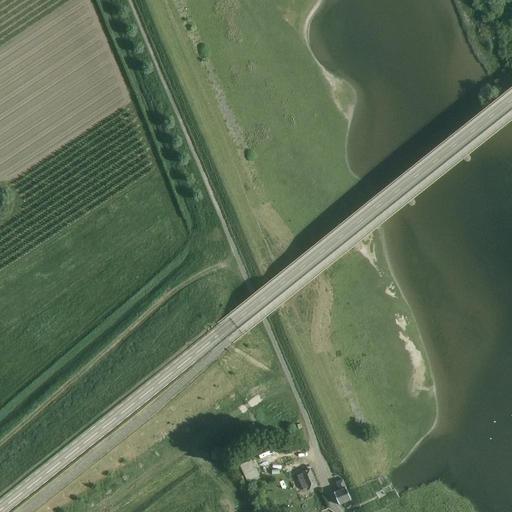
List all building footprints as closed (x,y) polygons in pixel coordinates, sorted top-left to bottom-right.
[(503,94),(504,95),(511,106),(511,94),(509,91),(508,90),(507,90),(506,90),(505,91),(504,92),(503,93),(503,94)] [(448,139),(448,140),(465,162),(466,162),(467,162),(468,162),(469,161),(470,160),(471,159),(471,158),(454,135),(452,135),(451,135),(450,135),(449,135),(448,136),(448,137),(448,139)] [(392,183),(392,184),(409,206),(410,206),(412,206),(413,206),(414,206),(415,205),(415,204),(415,203),(415,202),(398,180),(397,179),(396,179),(394,179),(393,180),(393,181),(392,182),(392,183)] [(286,474),(294,471),(290,462),(282,466),(286,474)] [(297,476),(289,479),(291,484),(299,481),(303,492),(309,489),(310,492),(318,489),(317,486),(311,469),(297,475),(297,476)] [(340,491),(334,494),(338,505),(350,500),(351,499),(347,489),(346,488),(343,479),(342,480),(341,480),(336,482),(340,491)]
